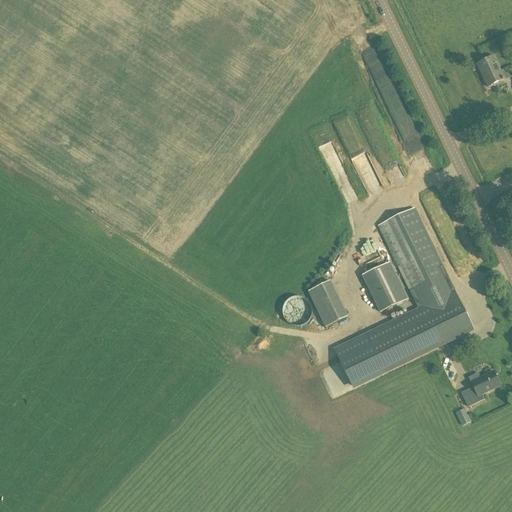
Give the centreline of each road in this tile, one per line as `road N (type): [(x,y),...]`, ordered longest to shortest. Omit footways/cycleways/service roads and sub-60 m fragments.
road 1 (unknown): [(461,171),(396,197),(367,219),(348,270),(352,333),(327,342),(263,326),(0,156)]
road 2 (secondary): [(511,275),(378,0)]
